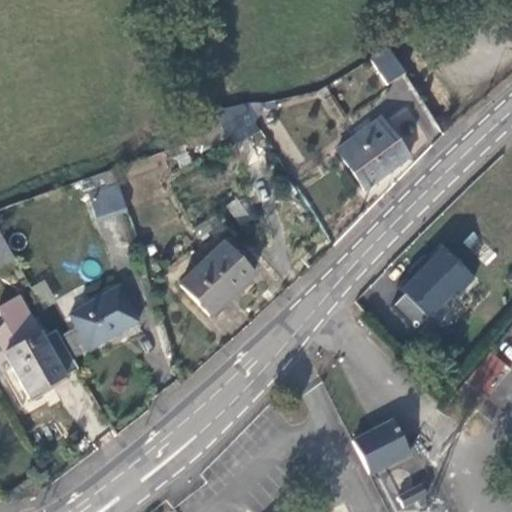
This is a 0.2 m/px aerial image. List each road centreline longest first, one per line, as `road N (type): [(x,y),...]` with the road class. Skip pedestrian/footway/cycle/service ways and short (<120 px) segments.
road 1 (secondary): [(511,110),(231,387),(83,511)]
road 2 (unknown): [(333,288),(481,511)]
road 3 (unknown): [(305,426),(192,511)]
